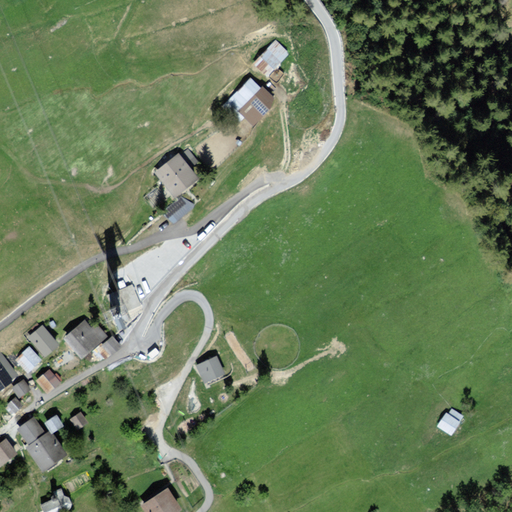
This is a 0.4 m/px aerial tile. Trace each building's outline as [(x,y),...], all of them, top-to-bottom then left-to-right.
[(284,53),(271,40),(249,62),(262,76),(284,53)] [(271,96),(247,75),(222,102),(249,127),(264,110),(271,96)] [(175,153),(149,173),(168,197),(194,178),(175,153)] [(192,204),(177,197),(163,209),(175,222),(192,204)] [(110,319),(140,307),(131,286),(102,298),(110,319)] [(90,330),(85,323),(66,339),(82,356),(106,336),(96,325),(90,330)] [(42,327),(30,338),(45,356),(58,345),(42,327)] [(120,346),(112,338),(102,345),(101,344),(93,351),(102,361),(120,346)] [(40,360),(29,349),(17,360),(27,371),(40,360)] [(214,359),(198,366),(205,381),(221,374),(214,359)] [(0,365),(0,389),(11,382),(0,365)] [(59,383),(48,370),(34,382),(45,395),(59,383)] [(30,391),(23,380),(10,388),(17,399),(30,391)] [(20,407),(14,399),(5,406),(11,414),(20,407)] [(458,419),(447,411),(435,427),(446,435),(458,419)] [(80,413),(71,419),(78,429),(87,422),(80,413)] [(56,416),(45,423),(52,432),(62,426),(56,416)] [(65,454),(49,432),(45,435),(33,419),(19,429),(29,444),(26,446),(42,470),(65,454)] [(0,465),(16,454),(6,440),(0,444),(0,465)] [(174,511),(177,510),(164,489),(136,506),(139,511),(174,511)] [(55,495),(56,498),(57,501),(64,498),(61,492),(55,495)] [(56,498),(41,505),(43,511),(62,511),(69,508),(70,504),(68,499),(65,497),(64,498),(57,501),(56,498)]
